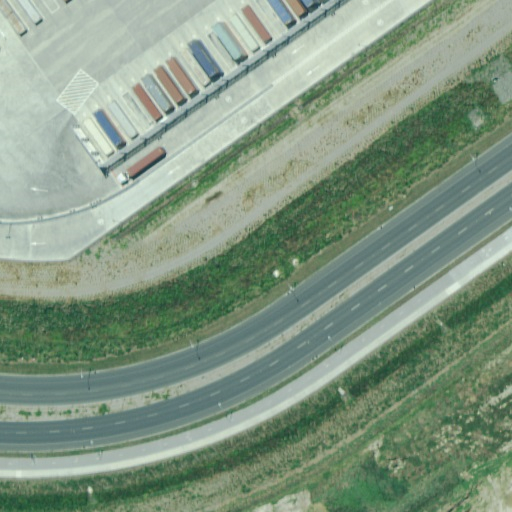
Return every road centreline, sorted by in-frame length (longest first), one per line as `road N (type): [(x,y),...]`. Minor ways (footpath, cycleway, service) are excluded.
road 1 (secondary): [(0,370),(112,367),(206,344),(511,138)]
road 2 (secondary): [(511,199),(237,388),(120,426),(0,432)]
